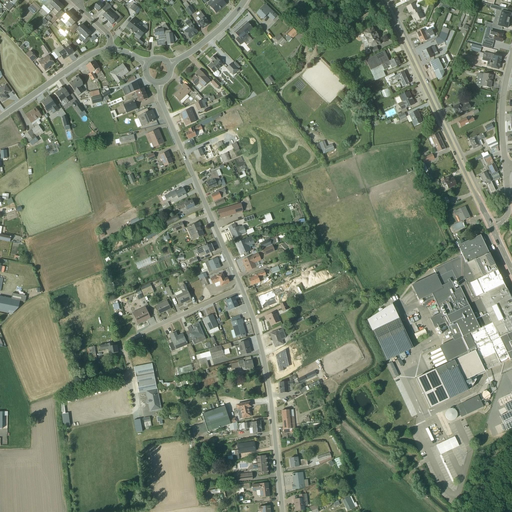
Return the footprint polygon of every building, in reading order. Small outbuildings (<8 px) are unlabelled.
[(2,5),(9,11),(13,6),(7,0),(2,5)] [(55,0),(52,0),(51,2),(49,0),(43,6),(41,8),(44,12),(47,9),(50,12),(59,3),(55,0)] [(216,14),(226,5),(221,0),(210,0),(207,4),(216,14)] [(40,8),(34,2),(31,5),(37,11),(40,8)] [(103,11),(109,5),(106,3),(103,6),(98,2),(93,7),(98,12),(101,9),(103,11)] [(63,7),(59,3),(50,12),(55,16),(55,17),(57,19),(63,13),(60,11),(63,7)] [(137,14),(141,10),(134,3),(130,7),(137,14)] [(186,9),(185,9),(190,16),(195,13),(190,6),(189,7),(187,4),(184,6),(186,9)] [(424,18),(419,9),(417,10),(414,4),(406,8),(409,14),(410,13),(414,23),(424,18)] [(111,7),(109,5),(103,11),(105,13),(102,16),(107,21),(114,13),(115,12),(111,8),(111,7)] [(279,19),(265,5),(260,11),(256,14),(263,20),(266,16),(272,21),(273,21),(275,23),(279,19)] [(37,11),(31,6),(27,10),(33,15),(37,11)] [(496,11),(494,18),(510,22),(511,15),(501,12),(502,9),(490,6),(489,9),(496,11)] [(65,15),(63,13),(57,19),(59,21),(60,20),(65,25),(67,22),(73,16),(68,12),(65,15)] [(207,21),(200,12),(196,15),(198,17),(196,19),(198,21),(197,22),(202,29),(208,25),(206,22),(207,21)] [(464,12),(457,27),(460,29),(461,26),(460,26),(465,15),(468,17),(469,14),(464,12)] [(118,17),(114,13),(107,21),(111,25),(114,22),(117,24),(123,18),(120,15),(118,17)] [(67,22),(71,27),(68,30),(71,32),(76,26),(74,24),(77,21),(73,16),(67,22)] [(507,29),(510,22),(494,18),(492,24),(485,22),(484,26),(501,31),(502,28),(507,29)] [(139,40),(147,30),(132,19),(125,29),(129,31),(135,35),(134,37),(139,40)] [(191,23),(189,20),(184,23),(186,26),(182,30),(189,39),(197,32),(191,23)] [(253,30),(247,23),(235,34),(238,37),(235,40),(240,46),(249,37),(247,35),(253,30)] [(82,25),(79,28),(76,26),(71,32),(73,34),(76,31),(78,33),(77,34),(79,37),(80,37),(87,29),(82,25)] [(161,30),(154,31),(154,37),(158,37),(158,41),(156,41),(157,47),(165,46),(165,43),(167,42),(169,45),(171,45),(177,40),(173,34),(172,34),(165,25),(162,26),(161,28),(161,30)] [(416,34),(418,38),(434,29),(436,28),(435,25),(427,29),(427,27),(423,29),(423,30),(416,34)] [(437,46),(445,42),(449,30),(445,29),(447,26),(443,25),(438,38),(434,40),(437,46)] [(368,44),(373,54),(378,51),(376,46),(380,44),(377,39),(378,38),(376,33),(374,33),(372,28),(362,33),(365,40),(364,40),(366,45),(368,44)] [(91,34),(87,29),(80,37),(78,38),(85,45),(90,39),(88,37),(91,34)] [(436,34),(434,29),(418,38),(421,44),(428,40),(434,37),(433,35),(436,34)] [(297,34),(293,30),(287,35),(288,36),(286,39),(288,42),(297,34)] [(503,35),(490,31),(488,39),(502,43),(503,38),(502,38),(503,35)] [(69,46),(64,50),(68,56),(74,52),(71,49),(74,47),(69,40),(66,42),(69,46)] [(46,55),(50,52),(45,44),(41,47),(46,55)] [(481,48),(472,45),(470,51),(479,53),(481,48)] [(63,60),(68,56),(64,50),(61,46),(53,52),(54,53),(52,54),(55,59),(57,57),(58,58),(60,57),(63,60)] [(434,47),(421,53),(426,61),(438,55),(434,47)] [(370,58),(365,60),(375,81),(385,77),(383,71),(387,69),(388,71),(400,65),(396,58),(389,62),(385,54),(390,52),(388,48),(370,58)] [(37,59),(30,51),(25,55),(32,63),(37,59)] [(488,60),(491,61),(500,63),(501,56),(493,54),(493,55),(483,53),(483,54),(480,53),(479,58),(482,58),(488,60)] [(54,64),(48,55),(41,60),(38,63),(45,72),(49,69),(48,68),(50,66),(50,67),(54,64)] [(447,55),(430,63),(438,80),(441,79),(444,73),(443,70),(445,69),(448,63),(450,62),(447,55)] [(217,71),(223,65),(214,56),(210,60),(212,62),(207,67),(213,73),(213,74),(215,77),(217,77),(219,75),(219,73),(217,71)] [(482,58),(479,68),(485,70),(486,67),(498,70),(500,63),(491,61),(491,63),(487,62),(488,60),(482,58)] [(94,61),(85,67),(90,74),(88,75),(93,82),(96,80),(95,79),(96,78),(94,76),(100,71),(94,61)] [(232,64),(231,63),(226,69),(233,76),(237,72),(238,74),(240,72),(238,70),(237,70),(240,68),(234,62),(232,64)] [(128,73),(123,65),(111,73),(117,83),(122,80),(120,78),(128,73)] [(209,82),(199,70),(196,73),(197,74),(190,80),(199,90),(202,88),(209,82)] [(409,84),(403,72),(400,74),(399,72),(395,74),(396,76),(394,76),(393,74),(385,78),(389,87),(399,82),(402,88),(409,84)] [(490,89),(492,76),(478,73),(475,86),(490,89)] [(74,80),(69,84),(78,96),(83,92),(80,87),(83,85),(77,76),(73,79),(74,80)] [(265,80),(268,85),(274,81),(271,76),(265,80)] [(220,86),(214,79),(210,83),(216,90),(216,89),(218,90),(220,88),(219,87),(220,86)] [(122,89),(125,97),(135,92),(139,90),(136,83),(122,89)] [(191,91),(184,84),(181,87),(182,88),(173,96),(181,104),(188,97),(187,95),(191,91)] [(0,99),(2,102),(7,99),(5,96),(10,93),(5,86),(1,88),(0,88),(0,87),(0,99)] [(61,91),(55,95),(60,101),(69,95),(62,87),(59,89),(61,91)] [(388,88),(381,92),(385,99),(392,96),(388,88)] [(147,100),(143,89),(139,90),(135,92),(138,99),(134,101),(129,102),(122,105),(126,114),(137,109),(135,104),(141,102),(147,100)] [(414,105),(408,93),(395,99),(402,114),(407,111),(406,109),(414,105)] [(58,110),(48,96),(45,99),(46,100),(41,103),(44,108),(43,108),(47,113),(50,111),(53,114),(58,110)] [(100,96),(91,98),(92,105),(102,103),(100,96)] [(463,103),(451,109),(453,113),(454,112),(455,114),(457,113),(458,115),(471,109),(467,102),(470,101),(468,97),(462,100),(463,103)] [(108,107),(123,101),(121,98),(107,104),(108,107)] [(203,100),(194,104),(197,111),(203,109),(206,108),(203,100)] [(79,105),(75,108),(79,115),(84,111),(79,105)] [(387,117),(396,113),(393,108),(384,112),(387,117)] [(35,109),(25,116),(32,126),(40,120),(39,119),(41,117),(35,109)] [(156,121),(152,111),(148,113),(147,109),(135,114),(141,127),(156,121)] [(196,122),(191,109),(179,114),(181,119),(182,118),(185,126),(196,122)] [(419,116),(417,111),(406,117),(409,123),(411,122),(414,126),(421,123),(418,117),(419,116)] [(199,122),(201,126),(222,117),(220,113),(199,122)] [(466,118),(458,122),(460,128),(474,121),(473,118),(467,121),(466,118)] [(29,142),(43,132),(38,126),(27,134),(25,131),(22,133),(29,142)] [(188,141),(196,139),(194,134),(203,131),(201,126),(189,131),(190,133),(186,135),(188,141)] [(164,144),(158,130),(145,136),(151,149),(164,144)] [(41,139),(44,142),(53,135),(50,131),(45,135),(45,136),(41,139)] [(118,138),(120,145),(135,142),(133,135),(132,135),(131,133),(126,134),(127,136),(118,138)] [(438,134),(430,137),(438,153),(445,150),(438,134)] [(482,145),(480,141),(484,139),(482,134),(468,140),(473,150),(482,145)] [(494,137),(485,141),(488,147),(489,147),(490,150),(491,154),(496,152),(495,148),(497,146),(497,144),(494,137)] [(193,152),(196,159),(209,154),(208,149),(212,148),(211,147),(210,147),(210,146),(212,145),(211,143),(209,144),(201,147),(201,149),(193,152)] [(238,149),(238,148),(236,143),(218,152),(223,163),(230,160),(229,158),(228,155),(227,152),(233,149),(235,153),(239,151),(238,149)] [(321,144),(325,152),(334,149),(333,146),(327,148),(324,143),(321,144)] [(150,152),(146,154),(149,161),(155,158),(153,153),(151,154),(150,152)] [(172,163),(168,152),(159,156),(162,163),(158,165),(160,170),(165,168),(164,167),(172,163)] [(484,158),(482,158),(487,168),(485,169),(486,172),(491,182),(499,178),(489,155),(488,156),(486,153),(482,155),(484,158)] [(425,163),(434,160),(432,154),(423,158),(425,163)] [(209,189),(221,184),(222,187),(225,185),(222,178),(219,180),(218,177),(221,175),(219,170),(210,174),(211,177),(209,178),(211,181),(206,183),(209,189)] [(486,172),(479,176),(484,185),(491,182),(486,172)] [(131,175),(127,176),(131,185),(135,183),(131,175)] [(448,190),(456,185),(453,180),(451,181),(449,177),(443,180),(443,181),(441,182),(444,187),(446,186),(448,190)] [(178,189),(164,196),(165,200),(171,197),(172,199),(177,197),(178,198),(186,194),(183,188),(179,190),(178,189)] [(226,192),(224,188),(214,193),(215,194),(211,196),(213,202),(221,198),(226,196),(225,192),(226,192)] [(446,197),(439,200),(442,206),(449,203),(446,197)] [(214,203),(216,207),(225,203),(223,199),(214,203)] [(187,201),(175,206),(178,211),(182,209),(183,212),(194,207),(192,201),(188,203),(187,201)] [(221,219),(242,212),(240,204),(217,211),(221,219)] [(464,228),(463,221),(470,219),(468,215),(464,207),(453,213),(455,217),(456,217),(459,223),(450,227),(453,233),(464,228)] [(166,226),(179,220),(177,215),(164,221),(166,226)] [(270,215),(264,217),(266,223),(272,221),(270,215)] [(184,228),(182,223),(171,227),(174,232),(184,228)] [(199,223),(186,228),(191,241),(203,236),(200,228),(201,227),(199,223)] [(235,225),(228,228),(233,239),(246,233),(243,226),(240,228),(239,226),(236,228),(235,225)] [(0,240),(10,242),(11,237),(1,235),(2,227),(0,226),(0,240)] [(435,274),(411,286),(420,304),(433,298),(441,313),(430,319),(434,328),(445,323),(450,334),(445,337),(446,339),(451,337),(453,340),(439,347),(447,364),(415,379),(429,409),(471,389),(476,381),(474,378),(485,373),(484,372),(511,358),(511,301),(506,289),(506,290),(480,235),(457,246),(462,256),(433,270),(435,274)] [(254,244),(251,237),(235,244),(238,249),(241,255),(251,251),(249,247),(254,244)] [(276,237),(259,243),(261,249),(279,242),(278,241),(276,237)] [(287,244),(288,247),(290,254),(294,252),(293,251),(295,250),(294,244),(292,245),(291,243),(287,244)] [(212,249),(210,245),(207,246),(206,245),(196,250),(198,255),(204,253),(205,255),(214,252),(212,249)] [(274,252),(272,245),(261,249),(264,256),(274,252)] [(258,254),(242,261),(247,271),(256,268),(256,267),(259,266),(257,262),(261,261),(258,254)] [(138,269),(157,261),(155,255),(135,262),(138,269)] [(220,268),(216,258),(208,262),(207,259),(204,261),(205,263),(202,265),(204,270),(207,269),(209,273),(220,268)] [(270,269),(272,274),(279,272),(278,266),(270,269)] [(249,279),(251,286),(259,283),(259,281),(266,278),(264,272),(252,276),(253,278),(249,279)] [(219,283),(221,286),(229,283),(227,279),(224,280),(222,274),(209,279),(212,285),(214,284),(215,285),(219,283)] [(179,305),(191,300),(185,285),(180,287),(182,291),(174,294),(179,305)] [(151,286),(141,291),(144,297),(153,292),(151,286)] [(18,308),(20,301),(25,302),(26,297),(12,294),(11,298),(0,296),(0,311),(11,314),(18,308)] [(225,301),(229,311),(238,307),(235,301),(236,300),(235,300),(234,298),(235,298),(225,301)] [(155,306),(159,314),(170,309),(166,301),(155,306)] [(289,301),(279,305),(282,312),(288,310),(286,307),(290,305),(289,301)] [(391,304),(366,321),(385,361),(412,349),(391,304)] [(137,325),(150,319),(145,307),(132,313),(137,325)] [(267,323),(269,322),(271,326),(279,323),(276,313),(265,317),(267,323)] [(217,327),(212,315),(203,319),(208,331),(217,327)] [(243,324),(242,320),(240,320),(239,316),(231,319),(232,322),(231,323),(235,338),(241,336),(242,339),(245,338),(245,335),(242,324),(243,324)] [(198,339),(204,336),(198,324),(192,326),(194,332),(189,334),(192,341),(193,341),(195,346),(200,343),(198,339)] [(424,329),(414,334),(416,340),(427,335),(424,329)] [(283,330),(270,334),(275,348),(283,345),(282,341),(283,340),(285,337),(283,330)] [(166,340),(172,351),(175,350),(176,350),(187,346),(182,335),(177,337),(175,333),(169,336),(170,338),(166,340)] [(250,353),(247,342),(238,344),(238,345),(234,346),(235,349),(236,349),(238,356),(241,355),(241,356),(250,353)] [(99,351),(108,350),(108,355),(117,353),(116,346),(112,347),(112,343),(98,346),(99,351)] [(196,356),(200,371),(209,369),(207,361),(223,357),(223,356),(229,354),(228,349),(231,349),(230,343),(208,349),(209,352),(196,356)] [(285,350),(275,356),(278,372),(283,371),(282,368),(289,367),(285,350)] [(238,363),(225,366),(226,371),(242,367),(243,371),(253,368),(252,361),(243,362),(243,360),(237,361),(238,363)] [(138,393),(146,392),(150,412),(161,410),(157,389),(152,364),(133,368),(138,393)] [(191,365),(176,368),(178,375),(192,371),(191,365)] [(293,382),(279,383),(280,394),(289,393),(288,391),(292,391),(292,387),(297,387),(296,385),(299,384),(316,376),(314,371),(293,382)] [(158,384),(159,392),(178,389),(176,381),(163,384),(162,381),(159,381),(159,384),(158,384)] [(307,386),(299,390),(301,394),(309,390),(307,386)] [(486,389),(480,395),(484,399),(490,394),(486,389)] [(318,391),(315,393),(317,400),(318,400),(321,407),(323,406),(318,391)] [(476,393),(455,404),(456,406),(477,395),(476,393)] [(477,396),(456,407),(461,418),(483,407),(477,396)] [(506,413),(499,416),(506,431),(511,428),(511,401),(503,406),(506,413)] [(70,425),(69,413),(65,413),(64,403),(61,404),(63,426),(70,425)] [(249,404),(236,406),(237,412),(240,411),(242,420),(251,418),(249,409),(251,409),(249,404)] [(230,425),(228,420),(224,406),(202,414),(204,423),(187,429),(188,438),(191,437),(230,425)] [(456,416),(455,408),(445,409),(446,417),(456,416)] [(293,410),(281,411),(283,433),(292,433),(292,429),(295,429),(293,410)] [(0,445),(0,446),(0,438),(0,428),(9,429),(9,412),(0,412),(0,445)] [(139,420),(133,421),(135,433),(142,432),(139,420)] [(237,424),(238,430),(252,428),(252,434),(253,434),(253,435),(256,434),(256,433),(261,433),(260,422),(237,424)] [(229,425),(230,431),(237,430),(236,423),(230,425),(229,425)] [(454,437),(436,445),(440,455),(459,446),(454,437)] [(255,451),(253,443),(236,445),(237,451),(231,452),(232,456),(227,457),(228,461),(239,460),(238,454),(255,451)] [(318,462),(315,463),(316,466),(331,459),(329,453),(317,457),(318,462)] [(258,475),(268,474),(266,456),(257,457),(257,469),(249,470),(249,472),(258,471),(258,475)] [(340,457),(334,460),(338,469),(339,468),(340,470),(343,469),(342,467),(344,466),(340,457)] [(297,458),(289,459),(291,468),(307,466),(306,459),(298,460),(297,458)] [(252,480),(251,473),(236,474),(237,482),(252,480)] [(302,473),(291,474),(291,475),(292,475),(293,475),(292,475),(294,485),(292,485),(292,490),(304,488),(304,487),(308,487),(307,480),(303,480),(302,473)] [(268,483),(252,485),(252,491),(256,491),(256,495),(257,496),(260,496),(260,498),(269,497),(268,483)] [(235,489),(235,493),(243,492),(243,489),(250,489),(250,484),(242,485),(236,486),(236,489),(235,489)] [(301,511),(305,511),(304,504),(306,504),(305,496),(299,497),(300,500),(294,500),(295,511),(301,511)]
